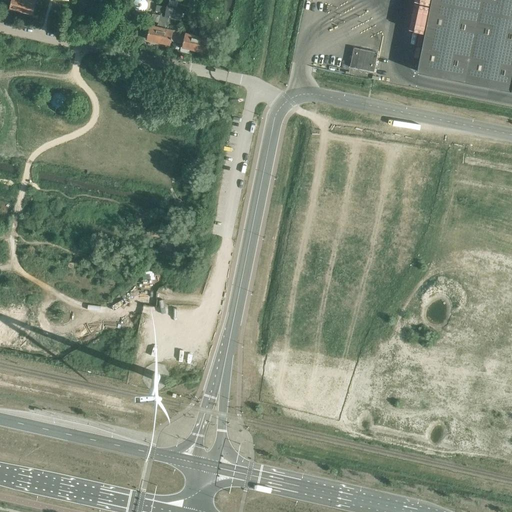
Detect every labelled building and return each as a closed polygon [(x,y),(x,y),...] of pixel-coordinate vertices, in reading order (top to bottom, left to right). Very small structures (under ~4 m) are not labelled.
[(22,11),(23,0),(11,0),(10,9),(22,11)] [(33,14),(36,0),(34,0),(23,0),(22,11),(33,14)] [(511,90),(511,88),(511,0),(431,0),(431,1),(433,1),(431,12),(429,11),(429,12),(431,13),(429,24),(427,23),(427,24),(429,24),(426,35),(424,35),(424,36),(426,36),(424,47),(422,47),(422,48),(424,48),(422,59),(420,58),(417,71),(511,90)] [(171,41),(173,30),(166,29),(169,17),(181,20),(183,9),(177,7),(168,5),(165,16),(164,16),(162,28),(159,41),(171,44),(171,41)] [(159,41),(162,28),(164,16),(160,15),(157,27),(150,25),(147,39),(159,41)] [(194,49),(200,24),(195,23),(192,34),(185,33),(183,44),(182,46),(194,49)] [(209,38),(202,36),(204,25),(200,24),(194,49),(206,52),(209,38)] [(177,42),(179,31),(173,30),(171,41),(177,42)] [(183,44),(185,33),(179,31),(177,42),(183,44)] [(374,72),(378,53),(354,48),(350,67),(374,72)]
